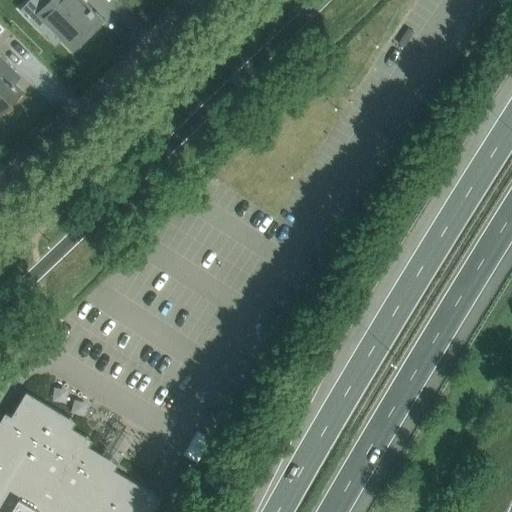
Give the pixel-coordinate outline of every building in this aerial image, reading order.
[(79,0),(53,0),(38,15),(56,33),(47,42),(63,58),(100,21),(93,14),(95,13),(91,9),(89,10),(79,0)] [(0,24),(0,107),(18,91),(6,79),(12,74),(0,61),(0,32),(4,29),(0,24)] [(0,511),(153,511),(154,511),(153,511),(157,504),(151,501),(155,495),(146,489),(147,489),(114,470),(99,461),(103,455),(102,455),(89,447),(90,446),(83,442),(86,437),(72,428),(73,428),(66,424),(69,418),(62,414),(63,414),(40,400),(39,400),(33,396),(29,402),(23,399),(15,411),(12,416),(8,423),(2,420),(0,422),(0,511)] [(213,425),(218,417),(219,416),(210,411),(205,420),(213,425)] [(195,428),(186,456),(203,462),(213,433),(195,428)]
